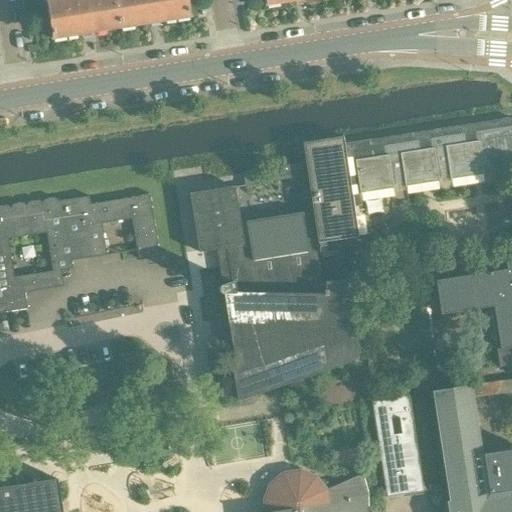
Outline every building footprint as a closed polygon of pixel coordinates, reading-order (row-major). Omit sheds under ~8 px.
[(121,29),(116,0),(62,0),(46,3),(52,40),(121,29)] [(187,0),(116,0),(121,29),(190,18),(187,0)] [(351,196),(360,194),(360,195),(511,171),(511,128),(511,119),(343,145),(342,138),(302,144),(318,244),(358,238),(355,217),(355,216),(354,216),(351,196)] [(302,164),(268,169),(270,183),(304,178),(302,164)] [(242,173),(244,188),(270,184),(270,183),(268,169),(242,173)] [(199,253),(218,250),(243,246),(240,225),(234,188),(190,195),(199,253)] [(138,198),(98,204),(101,225),(131,220),(138,259),(149,258),(149,253),(157,251),(159,264),(160,264),(149,195),(137,197),(138,198)] [(101,225),(98,204),(91,205),(89,197),(59,202),(54,199),(44,200),(42,204),(39,201),(29,203),(26,206),(23,204),(13,205),(10,209),(7,206),(0,207),(0,313),(27,310),(23,285),(0,288),(0,257),(2,257),(0,243),(0,232),(44,226),(52,273),(72,270),(71,262),(106,256),(101,225)] [(243,246),(218,250),(223,286),(220,287),(219,287),(218,288),(218,289),(217,289),(217,291),(217,292),(218,293),(218,294),(220,295),(221,295),(230,296),(234,321),(228,322),(231,343),(238,342),(242,367),(234,368),(232,371),(236,399),(240,402),(351,363),(352,362),(354,361),(355,360),(356,358),(357,356),(357,354),(357,353),(357,351),(346,280),(321,283),(310,213),(302,215),(302,214),(246,223),(246,224),(240,225),(243,246)] [(384,265),(414,261),(412,249),(382,253),(384,265)] [(433,267),(434,276),(470,270),(469,261),(433,267)] [(511,261),(505,263),(506,271),(435,282),(440,315),(493,307),(499,349),(496,350),(498,368),(511,365),(511,261)] [(470,387),(432,393),(449,503),(446,504),(447,511),(511,511),(511,450),(482,456),(482,458),(481,458),(471,398),(470,387)] [(408,396),(371,402),(386,499),(423,493),(408,396)] [(166,440),(140,444),(142,460),(169,456),(166,440)] [(367,511),(367,493),(361,475),(326,490),(316,477),(299,471),(282,474),(269,485),(262,501),(264,511),(367,511)] [(61,511),(57,480),(0,488),(0,511),(61,511)]
